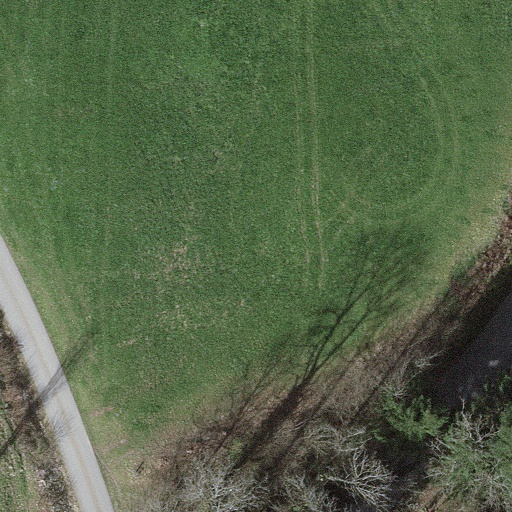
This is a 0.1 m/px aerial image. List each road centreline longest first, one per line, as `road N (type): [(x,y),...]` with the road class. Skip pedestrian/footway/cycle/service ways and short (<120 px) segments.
road 1 (unclassified): [(99,511),(0,271)]
road 2 (unclassified): [(511,333),(456,397),(379,463),(342,511)]
